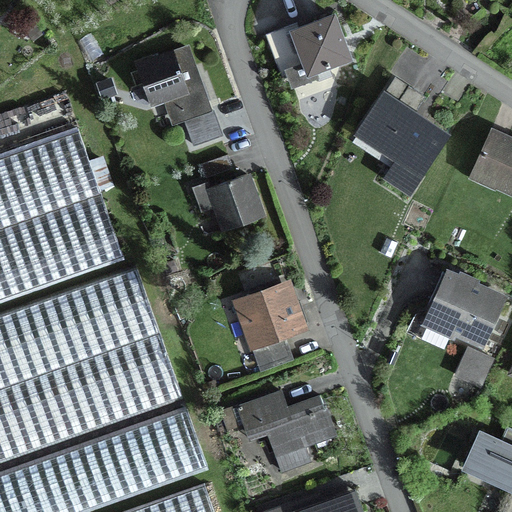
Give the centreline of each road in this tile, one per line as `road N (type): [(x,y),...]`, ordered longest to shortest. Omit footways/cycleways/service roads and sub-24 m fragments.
road 1 (residential): [(223,0),(384,492),(400,511)]
road 2 (residential): [(511,86),(382,0)]
